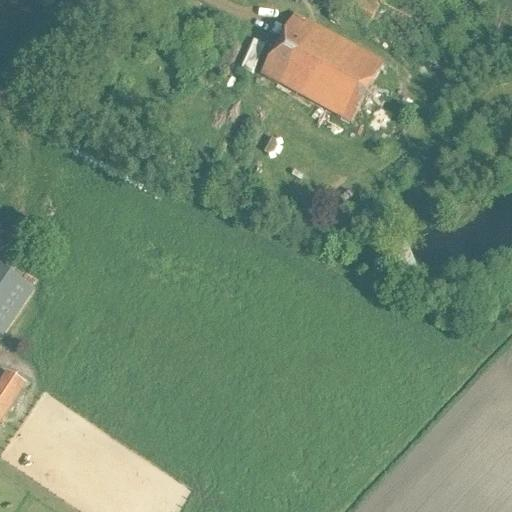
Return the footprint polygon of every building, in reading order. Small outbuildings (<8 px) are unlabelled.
[(351,126),(384,67),(296,19),(264,78),(351,126)] [(263,74),(269,44),(251,40),(245,71),(263,74)] [(411,243),(392,249),(400,279),(419,274),(411,243)] [(0,339),(32,292),(0,270),(0,339)] [(0,428),(24,382),(2,371),(0,375),(0,428)]
